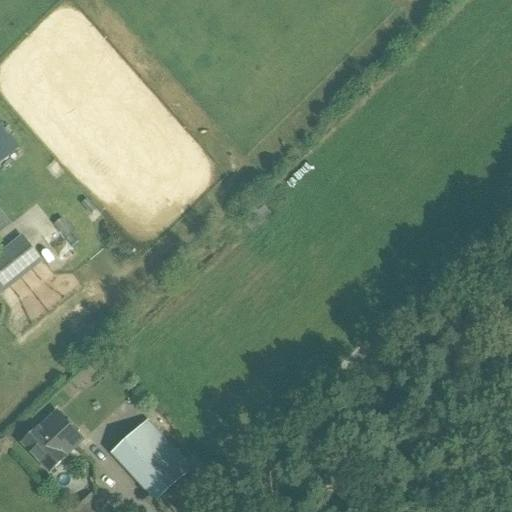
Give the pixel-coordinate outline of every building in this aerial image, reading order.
[(0,165),(20,149),(0,126),(0,165)] [(252,233),(271,214),(259,203),(240,222),(252,233)] [(0,246),(0,247),(22,227),(6,210),(0,215),(0,246)] [(64,238),(72,231),(62,219),(54,225),(64,238)] [(0,296),(43,262),(22,236),(0,253),(0,296)] [(71,251),(68,263),(85,267),(88,255),(71,251)] [(81,442),(55,414),(38,431),(37,430),(22,445),(49,474),(65,459),(64,458),(81,442)] [(156,503),(192,470),(148,421),(111,455),(156,503)] [(95,499),(81,511),(96,511),(102,507),(102,506),(95,499)]
